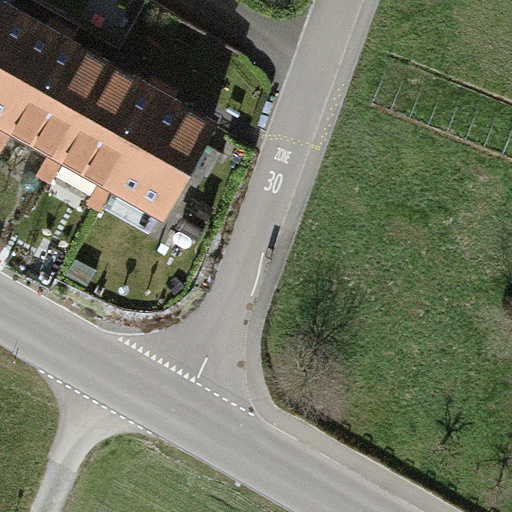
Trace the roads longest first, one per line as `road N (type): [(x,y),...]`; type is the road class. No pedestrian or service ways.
road 1 (residential): [(337,0),(184,415)]
road 2 (unclassified): [(0,313),(184,415)]
road 3 (unclassified): [(184,415),(356,511)]
road 4 (track): [(109,375),(42,511)]
